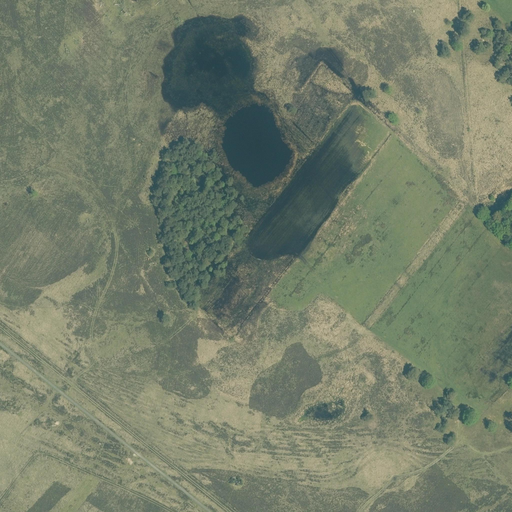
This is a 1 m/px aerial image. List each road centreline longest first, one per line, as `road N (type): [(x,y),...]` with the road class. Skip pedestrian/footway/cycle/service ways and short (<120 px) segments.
road 1 (track): [(228,511),(0,327)]
road 2 (track): [(360,511),(385,484),(454,445),(461,401)]
